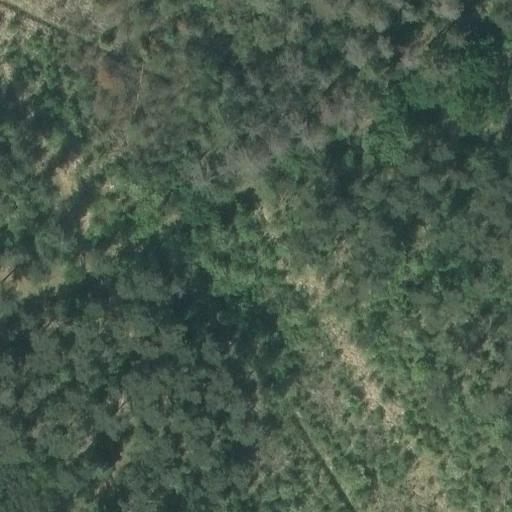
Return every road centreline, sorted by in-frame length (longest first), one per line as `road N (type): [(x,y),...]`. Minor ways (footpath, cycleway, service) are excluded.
road 1 (track): [(511,52),(0,309)]
road 2 (track): [(216,511),(0,75)]
